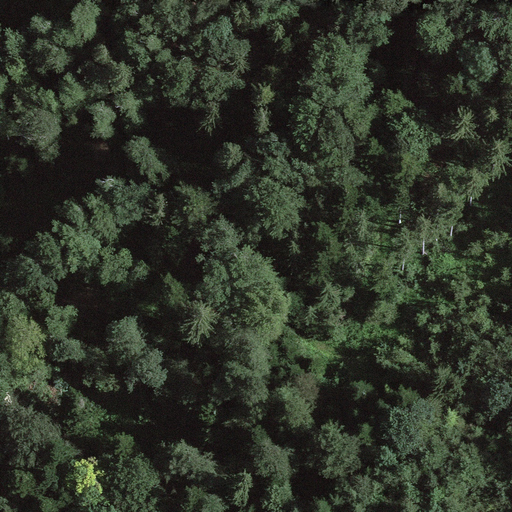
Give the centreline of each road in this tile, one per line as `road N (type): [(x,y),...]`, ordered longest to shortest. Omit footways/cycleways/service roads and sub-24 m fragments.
road 1 (track): [(511,433),(413,396),(290,327),(160,297),(115,277),(0,188)]
road 2 (track): [(129,511),(0,382)]
